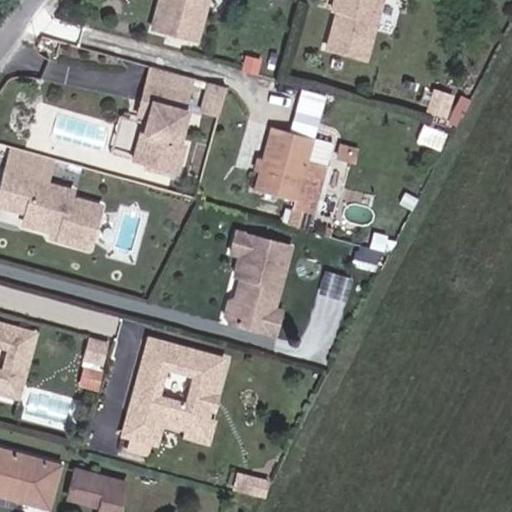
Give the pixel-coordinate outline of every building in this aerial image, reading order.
[(161,0),(152,31),(196,44),(208,0),(161,0)] [(332,0),(336,7),(334,13),(324,49),(363,60),(379,0),(332,0)] [(142,84),(139,101),(151,104),(148,119),(146,124),(143,137),(148,138),(142,163),(178,171),(184,147),(177,145),(185,112),(182,112),(186,95),(142,84)] [(226,88),(211,84),(204,109),(218,113),(226,88)] [(151,104),(139,101),(135,116),(148,119),(151,104)] [(143,137),(146,124),(142,123),(133,160),(142,163),(148,138),(143,137)] [(271,131),(262,162),(267,163),(264,176),(257,175),(253,191),(294,203),(295,196),(300,178),(310,142),(271,131)] [(8,148),(2,173),(43,183),(49,159),(8,148)] [(254,174),(257,175),(264,176),(267,163),(262,162),(257,161),(254,174)] [(60,232),(58,239),(89,247),(99,204),(68,197),(70,190),(43,183),(2,173),(0,182),(0,205),(25,212),(22,223),(50,230),(60,232)] [(309,181),(300,178),(295,196),(304,199),(309,181)] [(48,237),(58,239),(60,232),(50,230),(48,237)] [(231,230),(230,234),(288,249),(289,246),(231,230)] [(288,249),(230,234),(227,250),(236,254),(231,273),(237,275),(243,277),(239,288),(232,293),(230,304),(227,319),(226,324),(262,333),(265,318),(271,311),(288,249)] [(237,275),(232,293),(239,288),(243,277),(237,275)] [(227,319),(230,304),(224,306),(221,314),(227,319)] [(278,313),(271,311),(265,318),(262,333),(272,336),(278,313)] [(0,391),(22,397),(40,335),(0,324),(0,391)] [(77,382),(96,387),(111,338),(92,333),(77,382)] [(211,396),(216,395),(226,358),(151,338),(124,434),(156,443),(162,422),(187,430),(195,432),(207,425),(208,421),(212,407),(209,402),(211,396)] [(209,402),(212,407),(217,408),(220,395),(216,395),(211,396),(209,402)] [(216,423),(208,421),(207,425),(195,432),(187,430),(185,438),(210,444),(216,423)] [(0,494),(47,507),(58,466),(0,450),(0,494)] [(76,470),(71,486),(105,496),(101,507),(99,511),(116,511),(125,484),(76,470)] [(68,497),(101,507),(105,496),(71,486),(68,497)]
